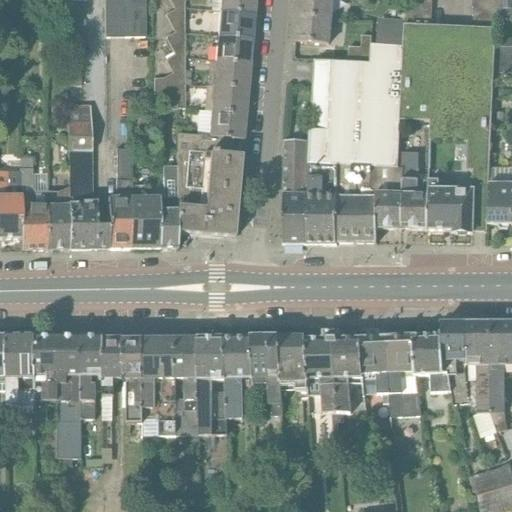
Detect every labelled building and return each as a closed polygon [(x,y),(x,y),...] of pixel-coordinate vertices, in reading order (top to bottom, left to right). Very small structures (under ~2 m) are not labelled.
[(104,0),(104,41),(145,40),(145,0),(104,0)] [(180,20),(184,20),(184,0),(168,0),(175,12),(176,12),(180,20)] [(220,0),(219,14),(255,17),(256,0),(220,0)] [(299,0),(298,18),(332,21),(334,0),(299,0)] [(497,19),(497,24),(511,23),(511,0),(497,0),(497,7),(497,19)] [(405,15),(431,15),(432,3),(406,2),(405,15)] [(472,18),(497,19),(497,7),(472,6),(472,18)] [(180,42),(184,42),(184,20),(180,20),(176,12),(175,12),(165,18),(175,35),(180,42)] [(217,39),(252,42),(255,17),(219,14),(217,39)] [(405,27),(431,28),(431,15),(405,15),(405,23),(405,27)] [(296,44),(330,47),(332,21),(298,18),(296,44)] [(496,31),(497,24),(497,19),(472,18),(472,19),(474,19),(473,30),(496,31)] [(376,22),(375,43),(404,45),(405,27),(405,23),(376,22)] [(400,123),(430,124),(430,139),(469,140),(468,172),(474,172),(474,189),(475,189),(475,195),(474,235),(488,235),(489,227),(489,187),(494,67),(496,31),(473,30),(440,28),(431,28),(405,27),(404,45),(375,43),(373,43),(371,66),(370,66),(348,65),(314,63),(309,144),(309,168),(338,169),(366,170),(400,170),(399,154),(400,123)] [(181,65),(184,65),(184,42),(180,42),(175,35),(165,40),(175,57),(176,57),(181,65)] [(370,66),(371,47),(373,39),(362,38),(361,50),(349,49),(348,65),(370,66)] [(215,64),(250,67),(252,42),(217,39),(215,64)] [(495,75),(511,75),(511,50),(496,50),(495,75)] [(184,86),(192,86),(192,71),(184,71),(184,65),(181,65),(176,57),(175,57),(165,63),(172,76),(173,77),(174,77),(177,83),(184,84),(184,86)] [(212,88),(248,92),(250,67),(215,64),(212,88)] [(184,100),(184,86),(184,84),(177,83),(174,77),(173,77),(172,76),(165,80),(175,100),(184,100)] [(184,100),(175,100),(165,80),(163,81),(153,82),(153,105),(176,105),(176,112),(184,112),(184,100)] [(210,113),(246,116),(248,92),(212,88),(210,113)] [(208,139),(234,142),(244,143),(246,116),(210,113),(208,139)] [(108,253),(108,221),(101,221),(96,221),(97,205),(97,198),(81,198),(80,155),(91,155),(90,117),(67,117),(69,175),(69,208),(70,252),(101,253),(108,253)] [(116,131),(116,184),(130,184),(130,132),(116,131)] [(236,242),(238,214),(243,159),(233,159),(234,142),(208,139),(177,137),(177,169),(177,203),(177,213),(178,236),(236,242)] [(309,201),(309,168),(309,144),(285,143),(283,198),(283,201),(309,201)] [(428,233),(428,195),(419,195),(420,154),(399,154),(400,170),(401,232),(428,233)] [(21,253),(48,253),(47,202),(33,201),(32,172),(31,172),(31,161),(20,160),(20,172),(20,199),(21,242),(21,253)] [(0,241),(21,242),(20,199),(10,199),(9,184),(10,184),(10,175),(7,175),(7,162),(0,162),(0,241)] [(338,248),(338,246),(338,169),(309,168),(309,201),(309,248),(338,248)] [(177,203),(177,169),(163,170),(164,203),(177,203)] [(366,172),(366,170),(338,169),(338,246),(377,246),(378,232),(378,202),(370,201),(370,172),(366,172)] [(378,202),(378,232),(401,232),(400,170),(366,170),(366,172),(370,172),(370,201),(378,202)] [(108,253),(130,253),(130,190),(130,184),(116,184),(116,200),(109,201),(108,221),(108,253)] [(489,227),(511,226),(511,186),(489,187),(489,227)] [(130,253),(159,253),(159,214),(158,201),(149,201),(150,190),(130,190),(130,253)] [(48,253),(70,252),(69,208),(58,208),(58,195),(47,195),(47,202),(48,253)] [(474,236),(474,235),(475,195),(428,195),(428,233),(454,234),(454,235),(474,236)] [(284,248),(309,248),(309,201),(283,201),(284,248)] [(178,253),(178,236),(177,213),(159,214),(159,253),(178,253)] [(469,408),(471,408),(465,327),(441,328),(441,340),(444,376),(449,376),(452,396),(455,409),(469,408)] [(481,427),(490,426),(491,327),(465,327),(471,408),(477,408),(477,418),(478,418),(481,427)] [(511,327),(491,327),(490,426),(494,426),(504,456),(511,453),(511,440),(510,433),(508,433),(505,417),(506,417),(505,370),(511,370),(511,327)] [(336,336),(338,425),(344,425),(344,417),(352,417),(349,387),(363,388),(362,378),(361,342),(340,342),(340,335),(336,336)] [(333,425),(338,425),(336,336),(324,336),(324,342),(308,342),(309,395),(309,399),(321,399),(322,417),(333,417),(333,425)] [(20,408),(35,408),(36,339),(6,339),(6,395),(7,421),(14,417),(14,408),(20,408)] [(47,404),(58,404),(58,339),(36,339),(35,408),(35,423),(47,423),(47,404)] [(81,460),(81,423),(81,339),(58,339),(58,404),(57,418),(58,427),(58,460),(81,460)] [(103,401),(104,400),(103,339),(81,339),(81,423),(96,423),(96,406),(96,401),(103,401)] [(115,384),(124,384),(123,343),(105,343),(105,339),(103,339),(104,400),(115,400),(115,384)] [(422,418),(417,380),(416,340),(388,341),(389,396),(390,419),(422,418)] [(431,397),(452,396),(449,376),(444,376),(441,340),(416,340),(417,380),(430,379),(431,397)] [(243,395),(254,395),(253,341),(226,342),(227,424),(244,423),(243,395)] [(283,408),(282,391),(281,341),(253,341),(254,395),(253,395),(253,396),(268,396),(268,408),(269,420),(283,419),(283,408)] [(295,395),(309,395),(308,342),(305,343),(305,341),(281,341),(282,391),(295,391),(295,395)] [(383,397),(389,396),(388,341),(361,342),(362,378),(377,378),(378,398),(383,397)] [(159,439),(169,439),(188,440),(188,453),(200,453),(200,439),(198,342),(167,342),(142,343),(144,423),(156,422),(155,394),(160,394),(161,404),(158,404),(159,439)] [(228,439),(227,424),(226,342),(198,342),(200,439),(228,439)] [(143,427),(144,423),(142,343),(123,343),(124,384),(131,384),(127,388),(127,427),(128,427),(143,427)] [(480,511),(511,511),(511,475),(509,468),(472,479),(480,511)] [(143,511),(144,494),(126,494),(126,511),(143,511)]
